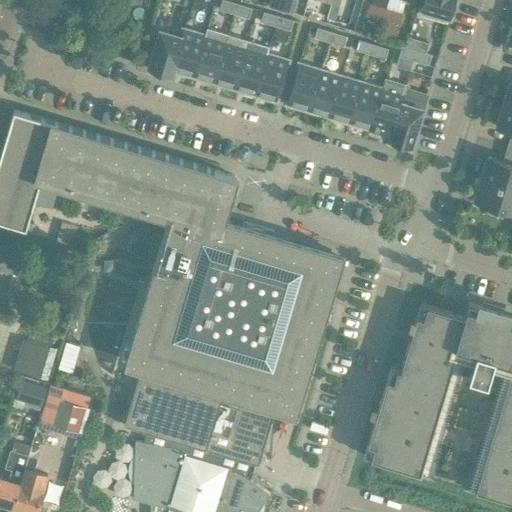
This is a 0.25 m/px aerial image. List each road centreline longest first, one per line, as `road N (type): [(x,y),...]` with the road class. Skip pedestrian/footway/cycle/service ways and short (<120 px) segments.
road 1 (residential): [(439,194),(44,80)]
road 2 (tertiary): [(325,492),(403,247)]
road 3 (tertiary): [(439,194),(497,0)]
